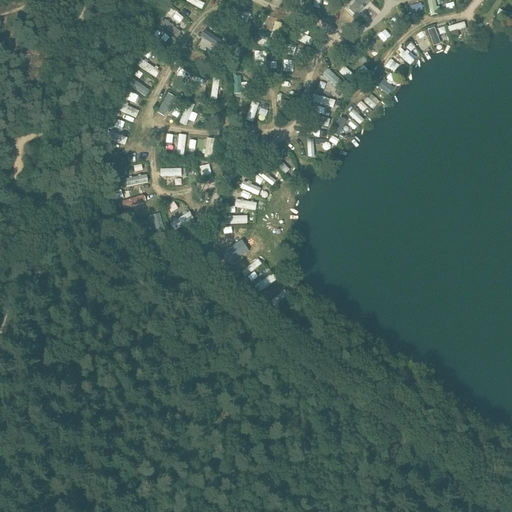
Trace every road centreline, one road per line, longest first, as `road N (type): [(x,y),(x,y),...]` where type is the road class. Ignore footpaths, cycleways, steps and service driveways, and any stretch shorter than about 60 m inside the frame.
road 1 (track): [(54,199),(137,237),(497,511)]
road 2 (track): [(210,233),(226,182),(295,121),(324,47),(402,0)]
road 3 (track): [(240,0),(189,32),(151,123),(284,131)]
road 4 (track): [(140,511),(232,311)]
road 5 (track): [(45,196),(0,334)]
